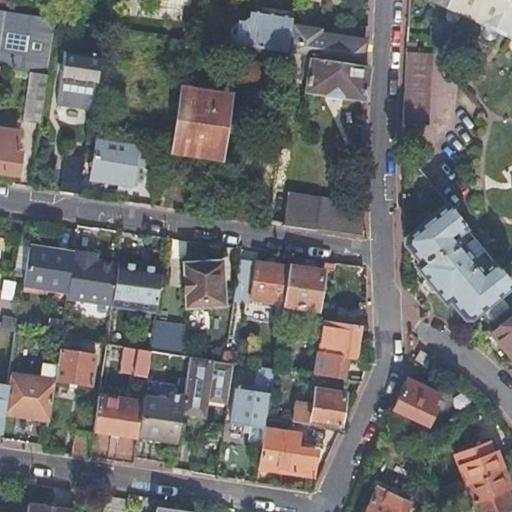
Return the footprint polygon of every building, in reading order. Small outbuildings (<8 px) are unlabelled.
[(511,4),(503,0),(424,0),(511,40),(511,4)] [(6,14),(0,12),(0,69),(30,74),(46,76),(54,23),(6,15),(6,14)] [(231,47),(286,55),(290,26),(291,20),(246,13),(246,19),(241,22),(235,21),(231,47)] [(286,55),(293,56),(310,58),(310,60),(365,68),(366,46),(321,39),(322,34),(322,31),(290,26),(286,55)] [(321,39),(366,46),(367,41),(322,34),(321,39)] [(415,46),(407,44),(402,126),(428,128),(431,56),(416,55),(415,46)] [(60,82),(96,87),(100,58),(64,52),(60,82)] [(365,68),(310,60),(306,93),(363,101),(365,68)] [(40,124),(47,77),(46,76),(30,74),(23,121),(40,124)] [(223,161),(233,94),(182,88),(172,154),(223,161)] [(17,134),(0,130),(0,173),(16,176),(20,153),(15,152),(17,134)] [(95,140),(90,180),(103,183),(105,188),(112,190),(116,184),(129,186),(133,165),(133,163),(134,163),(156,167),(157,151),(95,140)] [(61,193),(79,195),(85,158),(67,155),(61,193)] [(362,208),(272,194),(268,224),(364,238),(362,208)] [(471,321),(511,287),(511,285),(501,272),(494,264),(482,273),(455,239),(466,230),(447,206),(404,240),(404,246),(419,264),(416,269),(445,304),(449,302),(459,314),(465,321),(471,321)] [(24,285),(68,292),(74,255),(29,248),(25,278),(24,285)] [(112,306),(116,279),(119,265),(96,262),(97,254),(90,253),(74,251),(74,255),(68,292),(67,300),(112,306)] [(240,260),(234,302),(250,305),(251,301),(284,307),(290,268),(240,260)] [(226,305),(224,261),(186,263),(188,307),(226,305)] [(156,316),(158,302),(163,270),(130,266),(119,264),(119,265),(116,279),(112,306),(112,311),(156,316)] [(290,268),(284,307),(283,316),(316,321),(324,273),(290,268)] [(0,329),(17,332),(19,320),(0,316),(0,329)] [(511,359),(511,319),(492,336),(511,359)] [(48,337),(60,339),(62,322),(51,320),(48,337)] [(354,360),(359,328),(324,322),(319,353),(319,354),(345,358),(354,360)] [(152,340),(151,352),(182,357),(186,330),(155,325),(153,337),(152,340)] [(61,339),(76,341),(77,331),(63,329),(61,339)] [(151,352),(152,340),(131,337),(129,350),(136,351),(151,353),(151,352)] [(134,375),(147,377),(151,353),(136,351),(129,350),(106,346),(104,361),(111,362),(112,358),(123,360),(122,364),(135,366),(134,375)] [(59,352),(54,382),(91,387),(95,358),(59,352)] [(427,369),(433,360),(421,352),(415,361),(427,369)] [(319,353),(318,353),(315,376),(341,380),(345,358),(319,354),(319,353)] [(184,399),(182,414),(205,417),(208,396),(213,397),(212,403),(228,405),(234,365),(224,363),(212,361),(190,358),(184,399)] [(120,373),(134,375),(135,366),(122,364),(120,373)] [(274,370),(257,368),(255,386),(238,385),(237,390),(236,389),(231,425),(244,427),(244,433),(251,434),(249,441),(256,447),(262,448),(265,430),(267,419),(274,370)] [(5,415),(49,422),(54,382),(11,375),(9,387),(5,415)] [(177,445),(182,414),(184,399),(178,397),(179,387),(146,381),(143,404),(138,439),(153,441),(153,443),(153,444),(160,445),(160,444),(161,442),(177,445)] [(406,381),(393,411),(427,427),(436,407),(433,406),(437,396),(406,381)] [(0,434),(2,435),(5,415),(9,387),(0,385),(0,434)] [(310,425),(340,430),(344,396),(315,392),(313,408),(294,405),(292,422),(310,425)] [(93,431),(138,439),(143,404),(99,397),(93,431)] [(286,422),(267,419),(265,430),(284,432),(286,422)] [(262,448),(259,469),(313,477),(316,456),(304,455),(305,448),(298,447),(299,434),(284,432),(265,430),(262,448)] [(74,456),(89,458),(93,434),(78,432),(74,456)] [(455,456),(466,486),(504,472),(497,453),(494,454),(489,444),(455,456)] [(466,486),(475,511),(511,511),(511,503),(511,501),(509,491),(511,491),(504,472),(466,486)] [(365,511),(405,511),(408,505),(376,490),(365,511)]
